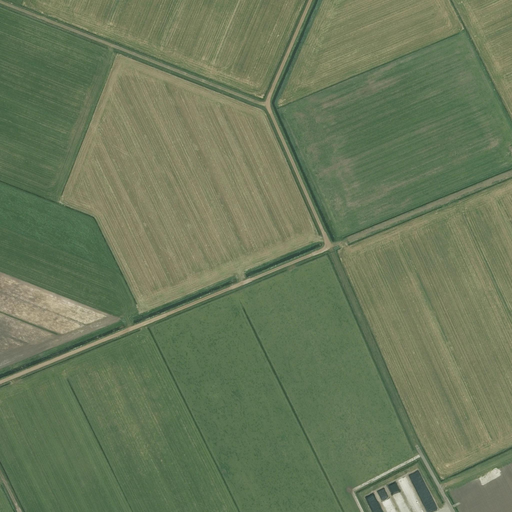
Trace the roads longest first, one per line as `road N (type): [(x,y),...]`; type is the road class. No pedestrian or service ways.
road 1 (track): [(0,379),(329,247)]
road 2 (track): [(450,506),(329,247)]
road 3 (track): [(266,103),(0,0)]
road 4 (track): [(329,247),(266,103),(310,0)]
road 5 (unknown): [(329,247),(511,172)]
